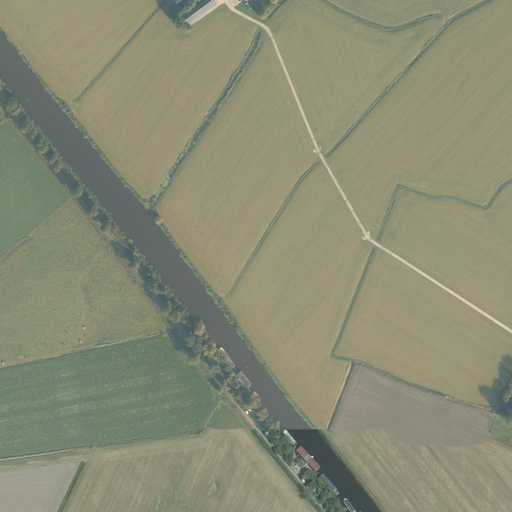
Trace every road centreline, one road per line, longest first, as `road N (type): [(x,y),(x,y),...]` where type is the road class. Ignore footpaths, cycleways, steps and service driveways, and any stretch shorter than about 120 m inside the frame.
road 1 (track): [(511,331),(369,239),(321,156),(267,28),(225,0)]
road 2 (unclassified): [(323,511),(238,406)]
